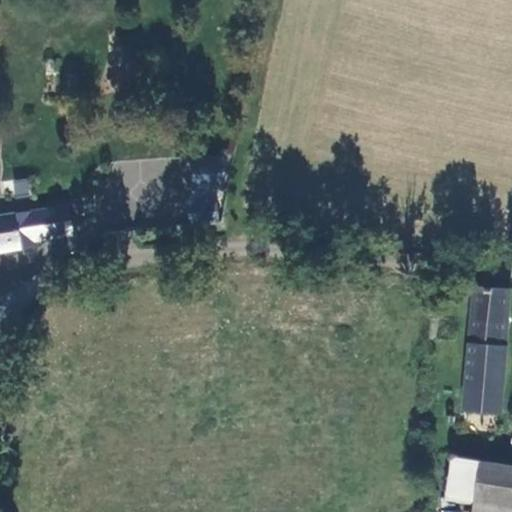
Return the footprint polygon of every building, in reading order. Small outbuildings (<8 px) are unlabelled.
[(224,155),(191,157),(193,193),(226,190),(224,155)] [(30,177),(10,181),(14,199),(34,194),(30,177)] [(217,200),(188,203),(190,226),(220,223),(217,200)] [(33,211),(0,216),(0,251),(38,246),(37,243),(72,238),(68,207),(33,211)] [(505,364),(510,288),(474,285),(463,410),(501,413),(505,364)] [(473,511),(511,511),(511,466),(452,457),(446,496),(475,502),(473,511)]
